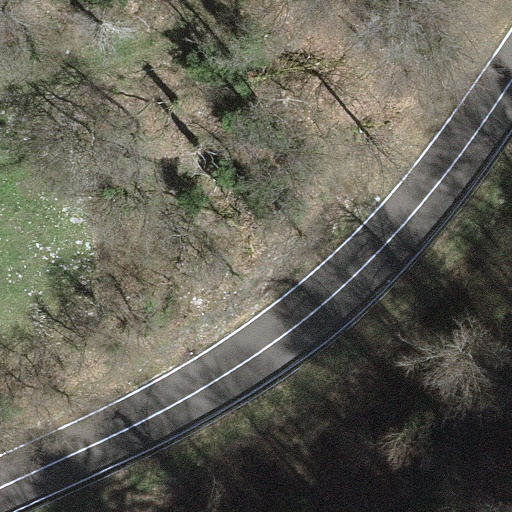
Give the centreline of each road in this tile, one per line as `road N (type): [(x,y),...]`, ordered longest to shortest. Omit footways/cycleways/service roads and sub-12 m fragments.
road 1 (secondary): [(511,78),(378,250),(278,337),(183,398),(0,486)]
road 2 (track): [(156,0),(0,53)]
